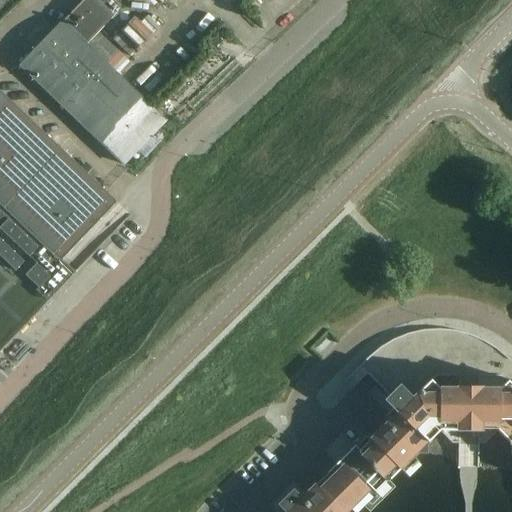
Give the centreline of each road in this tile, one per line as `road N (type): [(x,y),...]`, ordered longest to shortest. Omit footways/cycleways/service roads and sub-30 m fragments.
road 1 (tertiary): [(21,511),(423,107),(447,102)]
road 2 (residential): [(337,0),(172,154),(149,246),(0,401)]
road 3 (residential): [(246,511),(319,440),(295,411),(336,359),(382,323),(427,312),(466,315),(511,336)]
